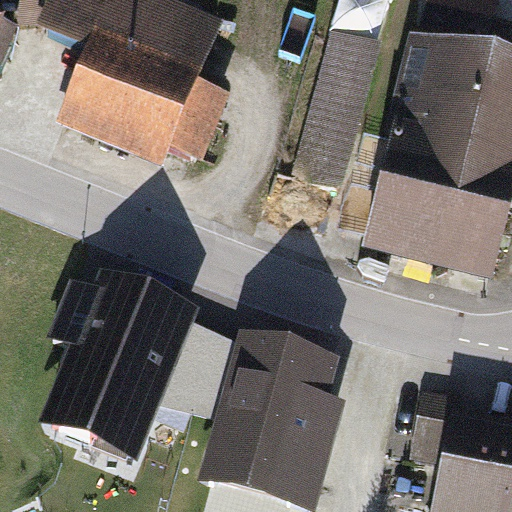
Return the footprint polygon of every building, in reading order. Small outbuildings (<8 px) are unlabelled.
[(222,22),(168,0),(51,0),(41,26),(91,47),(60,123),(163,166),(170,149),(206,164),(234,97),(197,82),(222,22)] [(416,40),(408,38),(353,258),(485,291),(511,182),(511,64),(461,52),(471,12),(426,0),(416,40)] [(270,11),(258,46),(280,54),(293,19),(270,11)] [(0,69),(18,26),(0,18),(0,69)] [(383,48),(332,34),(293,176),(343,190),(383,48)] [(139,441),(186,323),(109,293),(103,308),(74,297),(54,346),(84,358),(55,433),(100,450),(108,429),(139,441)] [(246,350),(214,468),(296,491),(290,511),(311,511),(339,412),(323,408),(333,374),(246,350)] [(438,468),(446,414),(449,399),(421,395),(410,463),(438,468)] [(511,414),(509,427),(446,414),(438,468),(437,468),(511,483),(511,414)] [(511,511),(511,483),(437,468),(428,511),(511,511)]
